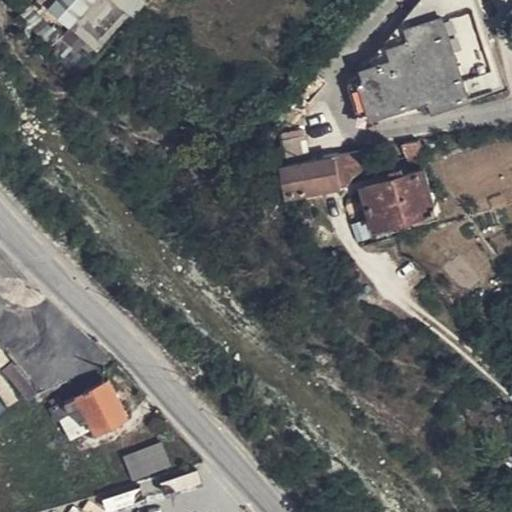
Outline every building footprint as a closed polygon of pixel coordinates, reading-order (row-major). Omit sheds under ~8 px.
[(100,49),(126,19),(104,0),(51,0),(48,4),(100,49)] [(134,17),(150,1),(148,0),(104,0),(126,19),(131,14),(134,17)] [(476,0),(419,0),(349,83),(362,119),(429,97),(434,108),(505,85),(476,0)] [(429,97),(362,119),(364,124),(434,108),(429,97)] [(423,155),(419,140),(405,143),(408,158),(423,155)] [(359,150),(270,166),(271,175),(284,172),(288,194),(347,182),(352,173),(355,171),(363,167),(359,150)] [(424,167),(399,175),(390,177),(363,185),(376,227),(437,209),(424,167)] [(390,177),(399,175),(397,169),(389,172),(390,177)] [(439,217),(437,209),(376,227),(378,234),(439,217)] [(81,403),(93,424),(96,430),(127,413),(109,377),(64,401),(69,410),(81,403)] [(58,417),(62,415),(69,412),(69,410),(64,401),(53,406),(58,417)] [(74,436),(93,424),(81,403),(69,410),(69,412),(62,415),(74,436)] [(161,439),(124,454),(134,478),(171,463),(161,439)]
